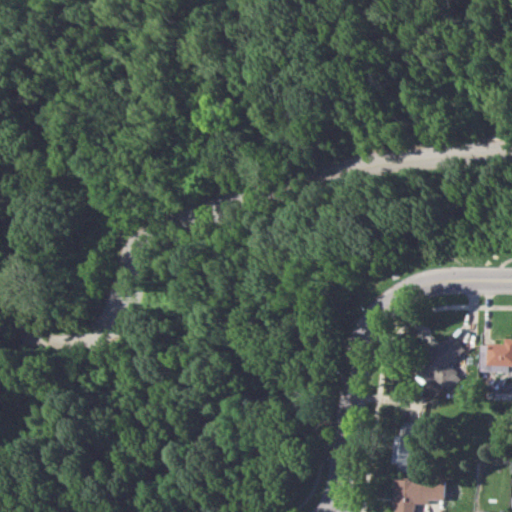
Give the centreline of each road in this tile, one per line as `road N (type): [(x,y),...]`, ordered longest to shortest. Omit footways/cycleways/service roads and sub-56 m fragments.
road 1 (residential): [(0,319),(49,344),(85,338),(101,327),(146,245),(177,222),(348,163),(511,152)]
road 2 (tertiary): [(323,511),(353,387),(385,312),(419,285),(511,281)]
